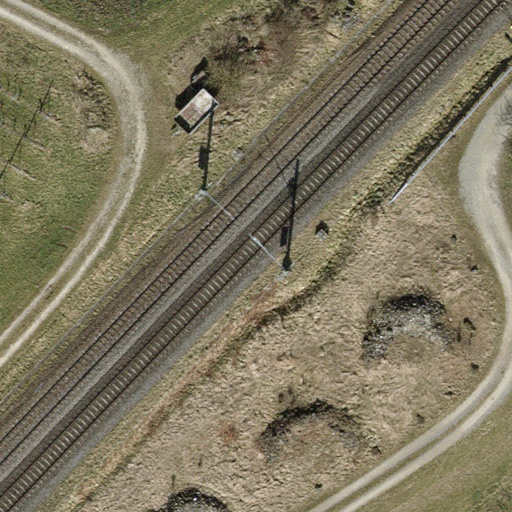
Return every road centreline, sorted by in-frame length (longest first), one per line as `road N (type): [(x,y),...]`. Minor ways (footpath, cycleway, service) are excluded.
road 1 (track): [(0,355),(51,302),(110,220),(140,149),(135,90),(116,59),(0,0)]
road 2 (track): [(511,355),(486,402),(330,511)]
road 3 (track): [(511,109),(497,130),(491,186),(511,263)]
